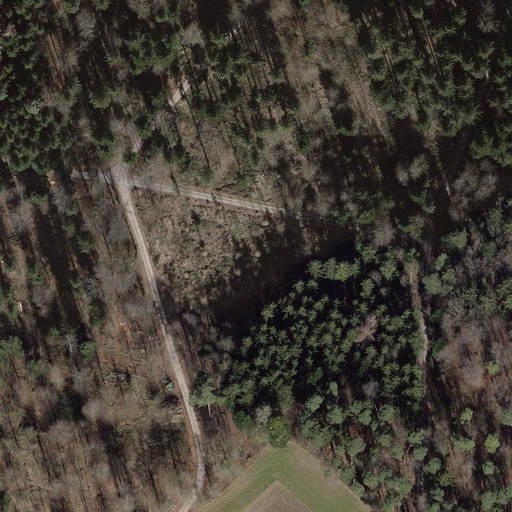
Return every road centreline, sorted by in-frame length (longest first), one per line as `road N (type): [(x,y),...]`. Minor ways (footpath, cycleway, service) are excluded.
road 1 (track): [(180,511),(202,480),(202,458),(121,179),(156,119),(255,0)]
road 2 (track): [(420,511),(428,242),(509,0)]
road 3 (track): [(428,242),(0,157)]
